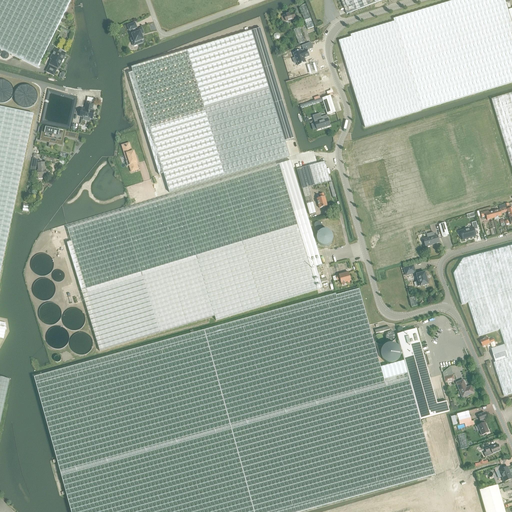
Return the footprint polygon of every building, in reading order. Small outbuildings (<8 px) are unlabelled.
[(0,0),(0,49),(38,68),(71,0),(0,0)] [(511,82),(511,23),(508,11),(504,0),(456,0),(393,19),(393,22),(350,35),(351,38),(339,41),(365,127),(404,115),(447,102),(491,88),(492,89),(511,82)] [(382,0),(340,0),(346,14),(382,0)] [(300,8),(308,30),(314,27),(305,5),(302,6),(300,8)] [(285,22),(295,19),(294,13),(290,15),(290,14),(286,15),(286,16),(281,17),(283,24),(285,23),(284,21),(285,21),(285,22)] [(135,23),(127,26),(129,31),(133,29),(133,32),(134,34),(132,35),(133,38),(131,39),(133,46),(142,43),(141,41),(143,40),(141,35),(143,34),(141,28),(136,31),(135,29),(137,28),(135,23)] [(299,28),(293,30),(299,45),(305,42),(299,28)] [(133,73),(128,74),(159,175),(163,173),(169,193),(289,156),(285,142),(294,139),(260,29),(131,68),(133,73)] [(300,55),(298,56),(300,61),(302,60),(303,63),(312,60),(310,55),(315,53),(313,46),(307,48),(307,47),(299,50),(300,55)] [(50,64),(47,72),(54,75),(56,70),(60,62),(61,63),(63,60),(61,59),(64,53),(63,53),(64,52),(60,50),(60,51),(55,49),(51,58),(53,59),(50,64)] [(315,64),(307,66),(309,76),(317,73),(315,64)] [(0,103),(4,104),(5,106),(7,105),(13,106),(27,108),(36,105),(38,95),(34,86),(26,84),(14,89),(10,81),(1,79),(0,79),(0,103)] [(316,80),(300,85),(301,91),(308,88),(310,94),(323,90),(321,83),(318,84),(316,80)] [(511,93),(491,100),(511,169),(511,93)] [(330,96),(322,99),(327,115),(335,113),(330,96)] [(81,110),(80,118),(83,119),(82,121),(89,122),(90,120),(92,121),(94,113),(92,113),(93,105),(86,104),(85,111),(81,110)] [(0,273),(1,268),(9,228),(11,219),(12,215),(14,209),(15,202),(25,153),(26,152),(26,149),(26,148),(26,147),(33,115),(0,107),(0,273)] [(320,114),(313,116),(315,122),(317,130),(330,126),(327,116),(321,118),(320,114)] [(62,145),(63,141),(62,141),(62,137),(64,137),(64,134),(68,134),(68,137),(77,139),(77,138),(69,136),(69,133),(78,135),(78,134),(50,128),(49,135),(42,134),(41,139),(49,141),(48,147),(50,138),(58,140),(58,141),(57,141),(57,143),(58,143),(57,144),(62,145)] [(126,147),(123,148),(124,155),(126,154),(129,161),(126,162),(127,166),(130,166),(130,168),(131,172),(138,170),(137,166),(136,166),(136,164),(137,163),(134,152),(132,152),(130,146),(127,147),(126,146),(125,147),(126,147)] [(39,170),(37,171),(38,179),(43,179),(43,177),(46,176),(45,170),(44,163),(41,164),(41,161),(38,161),(38,164),(39,170)] [(317,292),(310,268),(294,212),(305,208),(291,161),(111,216),(67,229),(71,242),(67,244),(100,351),(214,317),(215,321),(317,292)] [(324,162),(297,170),(309,215),(316,213),(308,188),(330,182),(324,162)] [(319,208),(327,206),(324,197),(323,194),(320,195),(320,198),(317,199),(319,208)] [(507,204),(502,206),(504,213),(507,212),(509,217),(511,216),(511,208),(509,209),(507,204)] [(500,210),(492,213),(494,218),(501,216),(501,214),(504,213),(502,206),(499,206),(500,210)] [(322,265),(305,208),(294,212),(310,268),(322,265)] [(487,220),(494,218),(492,213),(489,214),(488,212),(481,214),(482,217),(486,216),(487,220)] [(329,227),(332,241),(340,239),(335,221),(324,224),(325,228),(329,227)] [(463,240),(473,237),(475,236),(474,230),(478,229),(476,222),(472,223),(473,228),(470,229),(460,231),(463,240)] [(445,223),(439,225),(439,226),(442,237),(448,235),(445,224),(445,223)] [(427,235),(427,238),(423,239),(425,247),(430,246),(430,245),(439,243),(437,235),(435,236),(434,233),(427,235)] [(509,358),(495,363),(494,363),(504,396),(511,393),(511,245),(463,259),(454,274),(462,305),(468,303),(479,336),(500,330),(505,345),(509,358)] [(413,266),(403,268),(405,276),(415,273),(413,266)] [(316,267),(311,269),(317,290),(322,289),(316,267)] [(350,280),(351,280),(350,277),(350,278),(348,272),(338,275),(336,276),(337,280),(340,280),(341,284),(351,281),(350,280)] [(418,282),(416,282),(417,287),(418,287),(428,285),(428,284),(426,280),(427,280),(426,276),(425,276),(424,273),(416,275),(418,282)] [(302,511),(435,475),(420,420),(407,373),(384,380),(381,367),(359,289),(336,296),(336,294),(34,377),(69,511),(302,511)] [(415,297),(409,299),(411,307),(418,306),(415,297)] [(404,361),(381,367),(384,380),(407,373),(420,420),(450,411),(447,401),(437,404),(427,366),(429,365),(427,355),(424,356),(417,329),(397,335),(404,361)] [(392,340),(396,334),(390,330),(386,336),(392,340)] [(495,341),(494,339),(489,341),(488,338),(481,341),(483,347),(490,344),(490,343),(495,341)] [(491,349),(495,363),(509,358),(505,345),(497,348),(495,342),(491,344),(493,349),(491,349)] [(451,367),(442,369),(445,383),(455,380),(451,367)] [(467,373),(467,372),(467,371),(467,370),(466,369),(464,368),(463,368),(462,367),(461,368),(459,368),(459,369),(458,369),(457,370),(457,372),(457,373),(457,374),(458,376),(459,376),(460,377),(462,377),(464,377),(465,377),(465,376),(467,375),(467,373)] [(0,424),(1,418),(8,389),(10,380),(8,380),(0,378),(0,424)] [(456,383),(462,396),(462,398),(474,392),(471,386),(466,388),(463,380),(456,383)] [(469,415),(458,418),(460,425),(471,422),(469,415)] [(480,425),(478,426),(482,435),(488,432),(482,419),(481,420),(480,420),(480,421),(481,425),(480,425)] [(464,434),(458,435),(461,450),(468,448),(464,434)] [(431,453),(439,470),(457,461),(449,444),(431,453)] [(486,452),(484,453),(485,457),(492,454),(500,451),(498,444),(485,450),(486,452)] [(501,465),(494,469),(498,479),(502,477),(504,482),(511,479),(507,467),(502,469),(501,465)] [(485,511),(484,508),(472,511),(461,511),(454,488),(449,471),(444,473),(445,476),(432,480),(410,487),(328,511),(485,511)] [(505,511),(497,486),(479,491),(484,508),(485,511),(505,511)]
